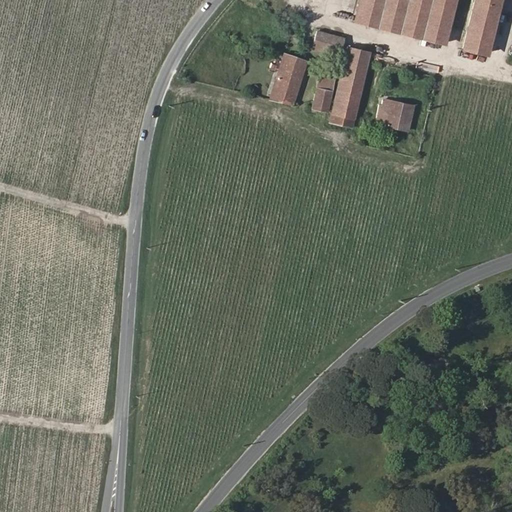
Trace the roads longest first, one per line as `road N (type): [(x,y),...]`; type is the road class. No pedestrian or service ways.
road 1 (secondary): [(112,511),(143,157),(177,51),(215,0)]
road 2 (unclassified): [(511,256),(412,308),(362,345),(204,511)]
